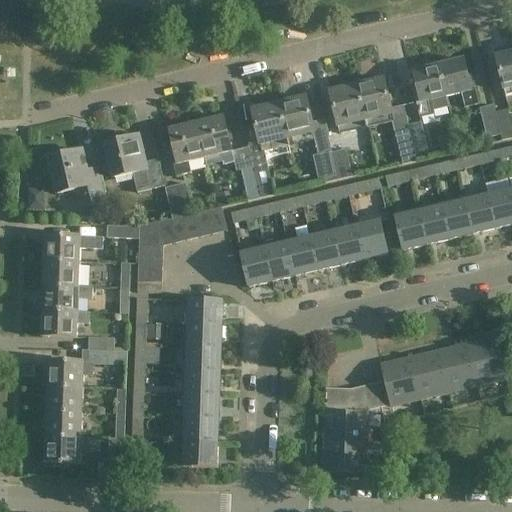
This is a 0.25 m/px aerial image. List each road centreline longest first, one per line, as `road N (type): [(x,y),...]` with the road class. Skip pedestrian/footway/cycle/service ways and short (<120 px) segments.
road 1 (residential): [(33,122),(511,5)]
road 2 (residential): [(282,332),(511,274)]
road 3 (residential): [(263,506),(269,348),(282,332)]
road 4 (residential): [(126,501),(263,506)]
road 5 (residential): [(0,497),(126,501)]
road 6 (residential): [(282,332),(220,275),(180,263)]
